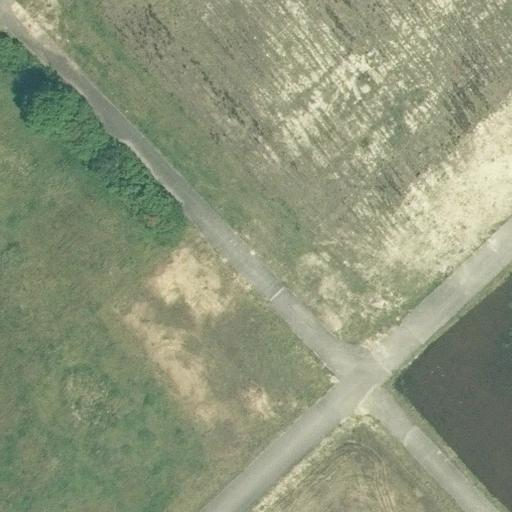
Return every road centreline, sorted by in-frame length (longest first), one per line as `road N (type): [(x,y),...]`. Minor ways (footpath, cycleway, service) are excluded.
road 1 (unknown): [(0,1),(363,380)]
road 2 (unknown): [(363,380),(511,242)]
road 3 (unknown): [(363,380),(211,511)]
road 4 (unknown): [(363,380),(491,511)]
